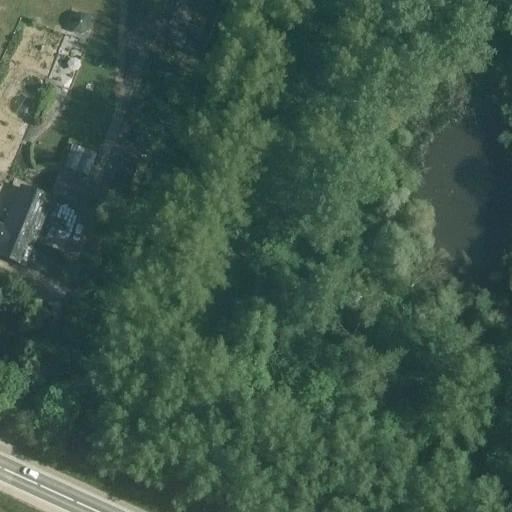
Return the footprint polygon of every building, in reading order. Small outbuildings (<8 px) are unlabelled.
[(88,33),(91,25),(87,18),(79,14),(71,18),(69,26),(72,34),(80,37),(88,33)] [(66,167),(90,176),(97,156),(73,147),(66,167)] [(120,211),(136,169),(118,163),(103,205),(120,211)] [(85,204),(91,189),(56,176),(50,191),(85,204)] [(3,232),(0,230),(0,258),(22,268),(50,201),(21,189),(3,232)]
